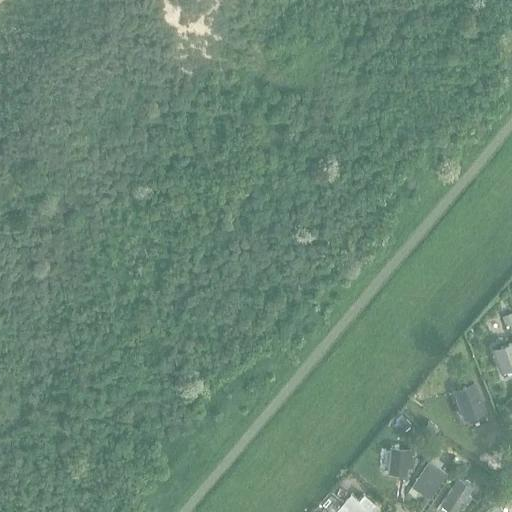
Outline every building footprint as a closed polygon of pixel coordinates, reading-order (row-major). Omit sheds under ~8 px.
[(511,368),(511,340),(491,348),(500,373),(511,368)] [(474,381),(452,390),(463,420),(485,412),(474,381)] [(413,467),(414,448),(389,446),(389,449),(385,449),(385,460),(388,460),(387,474),(407,475),(407,467),(413,467)] [(430,498),(447,472),(428,459),(411,486),(430,498)] [(463,509),(470,498),(467,496),(473,487),(458,478),(440,504),(452,511),(456,511),(460,507),(463,509)] [(352,493),(337,509),(340,511),(369,511),(377,504),(366,495),(361,501),(352,493)]
